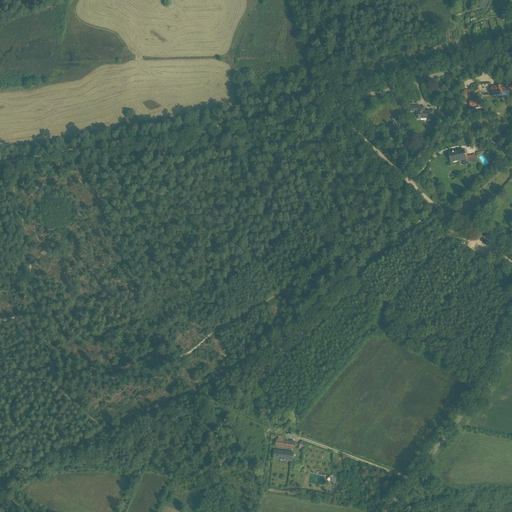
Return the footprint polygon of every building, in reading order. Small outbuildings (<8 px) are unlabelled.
[(496,86),(491,87),(492,91),(491,91),(492,95),(494,95),(494,96),(510,96),(509,91),(511,90),(511,85),(508,86),(508,85),(506,85),(506,86),(501,86),(496,86)] [(475,101),(469,101),(470,107),(476,107),(476,109),(481,108),(481,99),(475,99),(475,101)] [(424,111),(424,107),(417,107),(417,106),(404,106),(404,111),(418,111),(418,116),(417,116),(416,117),(416,119),(417,120),(419,120),(420,119),(420,118),(427,118),(427,121),(432,121),(432,118),(433,118),(433,111),(424,111)] [(395,122),(391,124),(396,135),(400,134),(395,122)] [(511,158),(511,154),(496,141),(495,142),(500,147),(499,148),(511,159),(511,158)] [(452,153),(449,153),(451,162),(462,159),(465,159),(465,158),(465,155),(464,150),(454,152),(453,151),(452,152),(452,153)] [(295,443),(283,441),(283,438),(278,437),(278,440),(276,439),(275,447),(294,449),(295,443)] [(273,459),(280,460),(285,461),(292,462),(293,453),(274,450),(273,459)]
